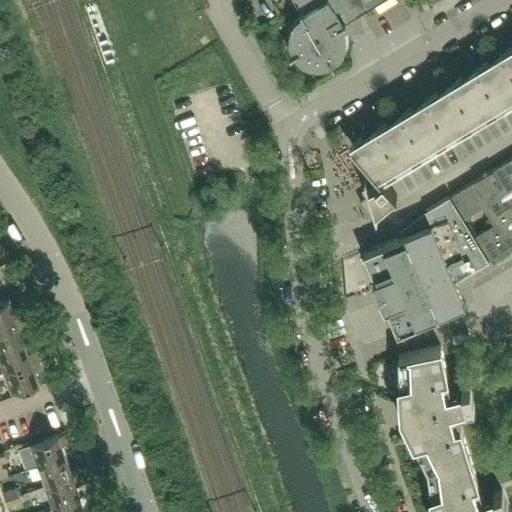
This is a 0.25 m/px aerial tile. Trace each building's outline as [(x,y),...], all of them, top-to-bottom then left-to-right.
[(361,22),(358,14),(380,0),(294,0),(304,15),(297,21),(293,30),(293,31),(292,40),(295,49),(290,52),(291,54),(296,51),(302,57),(303,58),(311,62),(312,62),(322,62),(331,59),(334,64),(335,63),(333,59),(339,52),(343,43),(346,32),(345,31),(342,28),(359,22),(360,23),(361,22)] [(511,48),(505,55),(502,51),(500,53),(480,70),(477,67),(476,67),(454,86),(454,85),(451,82),(430,100),(429,101),(426,97),(406,115),(404,116),(401,112),(382,129),(379,131),(376,127),(354,146),(351,142),(350,144),(374,172),(377,175),(367,181),(366,177),(365,177),(369,192),(360,200),(372,214),(375,212),(376,214),(376,216),(377,215),(377,213),(376,211),(385,204),(394,196),(395,197),(397,196),(383,180),(405,167),(429,152),(435,149),(453,138),(478,123),(501,109),(511,102),(511,48)] [(196,57),(186,62),(197,85),(207,80),(196,57)] [(511,157),(451,194),(453,196),(465,216),(483,205),(494,223),(476,234),(489,255),(491,258),(511,245),(511,157)] [(368,250),(364,251),(375,278),(373,278),(374,280),(385,305),(385,307),(387,306),(398,332),(398,333),(466,304),(455,280),(489,259),(450,195),(426,209),(431,223),(383,243),(381,241),(368,250)] [(0,326),(23,317),(20,309),(13,311),(9,299),(0,302),(0,326)] [(0,349),(24,340),(20,329),(26,326),(23,317),(0,326),(0,349)] [(39,358),(35,349),(29,351),(24,340),(0,349),(0,360),(4,371),(39,358)] [(447,373),(442,348),(441,345),(399,354),(399,371),(405,371),(407,382),(447,373)] [(40,381),(36,369),(42,367),(39,358),(4,371),(12,392),(40,381)] [(473,395),(471,386),(462,388),(462,389),(451,391),(447,374),(447,373),(407,382),(400,383),(401,400),(402,413),(409,411),(473,395)] [(461,425),(456,408),(466,406),(475,403),(473,395),(409,411),(402,413),(408,426),(415,441),(422,439),(461,427),(461,425)] [(470,453),(461,427),(422,439),(425,450),(421,452),(428,466),(470,453)] [(66,455),(62,444),(69,441),(65,432),(59,434),(21,447),(28,466),(37,463),(38,465),(66,455)] [(6,451),(0,453),(0,463),(8,461),(6,451)] [(478,479),(470,453),(428,466),(430,481),(435,481),(439,491),(439,492),(478,479)] [(80,473),(77,464),(70,466),(66,455),(38,465),(45,485),(80,473)] [(81,496),(77,484),(83,482),(80,473),(45,485),(52,506),(81,496)] [(466,511),(505,498),(502,490),(494,493),(484,497),(478,480),(478,479),(439,492),(439,491),(432,494),(434,510),(434,511),(466,511)] [(2,491),(5,499),(20,494),(17,486),(2,491)] [(22,502),(20,494),(5,499),(7,507),(22,502)] [(93,511),(91,505),(85,508),(81,496),(52,506),(54,511),(93,511)] [(493,511),(500,510),(509,507),(505,498),(466,511),(493,511)]
